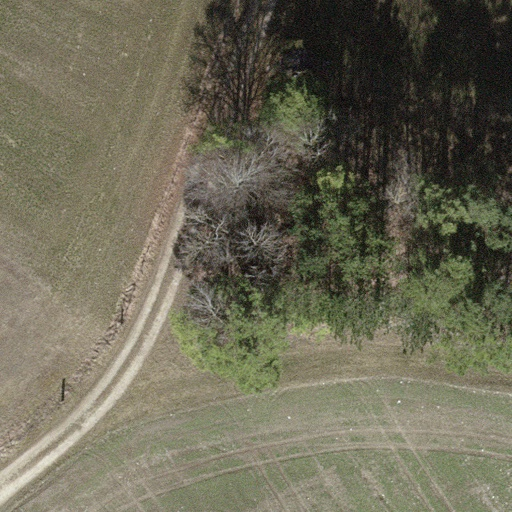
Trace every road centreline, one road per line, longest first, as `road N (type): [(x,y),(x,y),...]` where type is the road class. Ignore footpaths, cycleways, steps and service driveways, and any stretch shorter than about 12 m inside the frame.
road 1 (track): [(266,0),(164,296),(119,383),(0,495)]
road 2 (track): [(119,383),(423,354),(511,366)]
